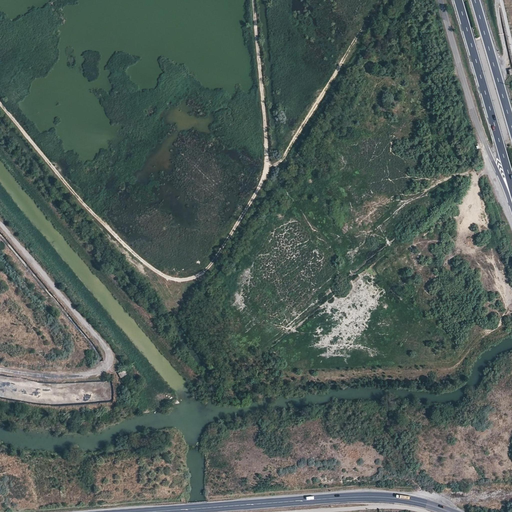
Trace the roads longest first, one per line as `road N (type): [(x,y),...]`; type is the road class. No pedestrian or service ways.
road 1 (primary): [(449,511),(381,496),(156,511)]
road 2 (unclassified): [(511,195),(475,118),(441,0)]
road 3 (primary): [(458,0),(511,189)]
road 4 (primary): [(511,125),(475,0)]
